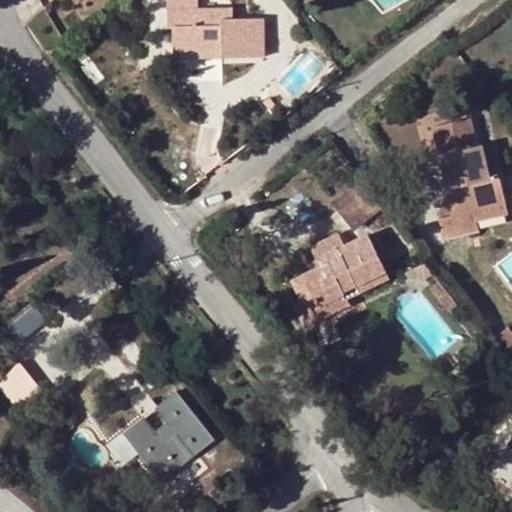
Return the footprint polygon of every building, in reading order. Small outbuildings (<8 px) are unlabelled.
[(196,0),(166,0),(166,26),(172,26),(172,59),(184,59),(183,50),(221,50),(221,58),(264,57),(263,19),(231,20),(223,20),(223,13),(196,14),(197,8),(196,0)] [(231,8),(197,8),(196,14),(223,13),(223,20),(231,20),(231,8)] [(183,50),(184,59),(221,58),(221,50),(183,50)] [(451,216),(439,219),(443,239),(478,232),(478,228),(475,219),(506,212),(498,182),(491,184),(483,153),(479,154),(470,118),(434,127),(448,189),(445,190),(451,216)] [(491,151),(483,153),(491,184),(498,182),(491,151)] [(383,204),(362,179),(333,202),(354,227),(383,204)] [(475,219),(478,228),(508,222),(506,212),(475,219)] [(337,233),(310,245),(319,265),(289,279),(299,300),(293,304),(303,326),(348,304),(345,296),(387,277),(367,234),(343,246),(337,233)] [(422,264),(411,269),(417,281),(431,275),(422,264)] [(417,281),(411,269),(408,271),(407,275),(417,281)] [(459,305),(440,280),(430,288),(448,313),(459,305)] [(38,306),(7,326),(16,340),(47,320),(38,306)] [(29,360),(58,336),(46,322),(17,346),(29,360)] [(511,339),(504,330),(490,341),(511,367),(511,339)] [(20,362),(0,378),(0,381),(23,411),(45,394),(20,362)] [(160,481),(214,439),(176,390),(155,407),(171,426),(158,437),(142,417),(122,433),(160,481)] [(60,446),(63,436),(52,432),(48,443),(60,446)]
